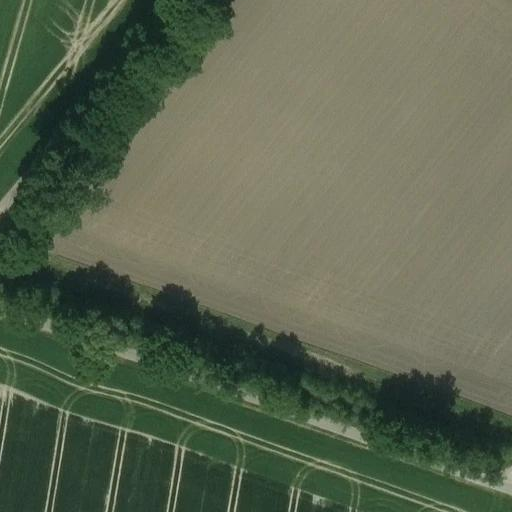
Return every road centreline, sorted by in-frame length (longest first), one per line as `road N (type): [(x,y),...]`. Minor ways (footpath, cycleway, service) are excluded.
road 1 (unclassified): [(0,308),(511,489)]
road 2 (unclassified): [(170,0),(0,210)]
